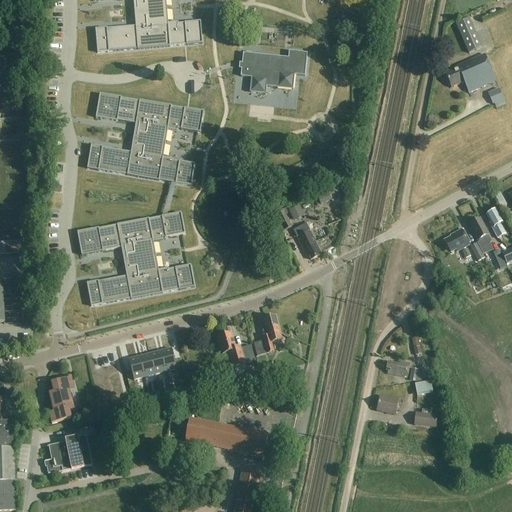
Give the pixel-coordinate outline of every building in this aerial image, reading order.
[(92,0),(93,2),(111,0),(133,0),(136,27),(95,30),(97,54),(202,44),(200,22),(185,24),(178,24),(178,23),(168,24),(165,0),(92,0)] [(207,38),(221,39),(222,10),(208,9),(207,38)] [(469,54),(482,48),(469,19),(456,25),(469,54)] [(240,64),(239,70),(241,70),(241,78),(251,79),(250,93),(266,95),(266,88),(293,90),(294,76),(305,77),(307,54),(289,52),(289,59),(243,54),(242,65),(240,64)] [(468,94),(496,82),(485,55),(457,67),(458,68),(445,74),(451,88),(464,83),(468,94)] [(507,105),(504,100),(499,89),(488,94),(493,105),(495,104),(497,110),(507,105)] [(91,146),(87,170),(99,172),(99,171),(127,176),(159,182),(159,181),(172,183),(175,184),(176,184),(191,187),(195,165),(179,162),(179,163),(173,161),(173,160),(163,159),(168,130),(178,132),(178,129),(181,130),(200,134),(204,112),(184,109),(172,107),(140,102),(121,99),(121,98),(100,95),(96,118),(117,122),(136,125),(131,153),(103,148),(91,146)] [(177,187),(171,186),(159,209),(160,217),(167,215),(166,208),(177,187)] [(329,195),(318,199),(321,206),(332,201),(329,195)] [(282,209),(274,213),(278,219),(285,232),(292,228),(285,215),(282,209)] [(498,240),(507,235),(502,226),(504,225),(497,211),(488,216),(491,221),(489,222),(498,240)] [(88,284),(92,307),(196,288),(192,266),(170,270),(170,269),(160,271),(159,271),(158,269),(153,242),(163,240),(163,237),(166,237),(186,234),(182,213),(167,215),(160,217),(78,232),(82,255),(122,248),(127,272),(128,276),(88,284)] [(480,242),(477,244),(483,255),(492,251),(489,243),(491,241),(488,235),(489,234),(481,218),(469,225),(477,240),(478,240),(480,242)] [(311,260),(319,256),(322,254),(306,223),(293,230),(306,257),(309,256),(311,260)] [(463,249),(472,245),(463,229),(444,239),(451,253),(463,248),(463,249)] [(470,247),(477,262),(484,258),(483,255),(477,244),(470,247)] [(507,264),(511,262),(511,249),(502,254),(507,264)] [(462,252),(465,259),(470,257),(467,250),(462,252)] [(0,299),(4,299),(4,301),(12,300),(12,295),(4,296),(3,287),(0,287),(0,299)] [(0,311),(4,311),(4,313),(12,312),(12,307),(4,308),(4,301),(4,299),(0,299),(0,311)] [(5,320),(4,313),(4,311),(0,311),(0,323),(4,323),(4,325),(13,325),(13,320),(5,320)] [(267,354),(274,352),(272,343),(280,341),(278,334),(279,334),(275,316),(263,319),(268,337),(263,338),(267,354)] [(236,351),(231,334),(218,338),(223,355),(229,353),(234,368),(256,361),(252,346),(236,351)] [(412,339),(414,348),(420,346),(418,337),(412,339)] [(413,349),(415,356),(422,355),(420,347),(413,349)] [(171,350),(161,352),(166,373),(177,370),(171,350)] [(161,352),(151,355),(156,376),(166,373),(161,352)] [(151,355),(140,357),(145,378),(156,376),(151,355)] [(140,357),(129,360),(134,381),(145,378),(140,357)] [(411,363),(399,360),(399,363),(388,360),(385,371),(387,372),(387,374),(408,379),(411,363)] [(234,368),(230,369),(236,389),(240,388),(239,384),(245,382),(240,366),(234,368)] [(430,379),(427,367),(419,369),(418,371),(412,370),(409,381),(416,383),(430,379)] [(272,372),(263,374),(265,382),(274,380),(286,377),(284,368),(272,372)] [(51,425),(71,420),(69,410),(73,409),(69,391),(73,389),(71,379),(51,384),(54,393),(49,395),(54,413),(49,414),(51,425)] [(438,381),(421,383),(423,394),(439,392),(438,381)] [(129,387),(116,387),(116,395),(129,394),(129,387)] [(395,415),(398,400),(380,396),(377,411),(395,415)] [(0,403),(0,430),(13,430),(13,421),(0,421),(0,420),(1,420),(1,403),(0,403)] [(436,427),(437,415),(415,413),(414,425),(436,427)] [(264,458),(269,435),(189,419),(184,442),(264,458)] [(171,441),(184,441),(185,422),(171,422),(171,441)] [(0,511),(15,511),(14,482),(15,482),(13,430),(0,430),(0,511)] [(48,475),(92,466),(86,437),(65,441),(65,443),(48,447),(51,462),(48,463),(49,467),(46,468),(48,475)] [(253,511),(254,511),(261,474),(243,470),(235,511),(253,511)] [(130,495),(132,508),(144,506),(143,493),(130,495)]
